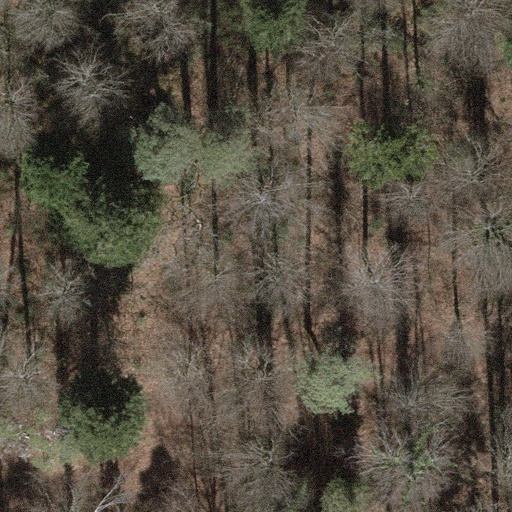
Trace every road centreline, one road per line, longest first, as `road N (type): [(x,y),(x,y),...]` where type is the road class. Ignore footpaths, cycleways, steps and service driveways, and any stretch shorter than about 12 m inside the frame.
road 1 (track): [(18,511),(267,400),(511,338)]
road 2 (track): [(0,450),(267,400)]
